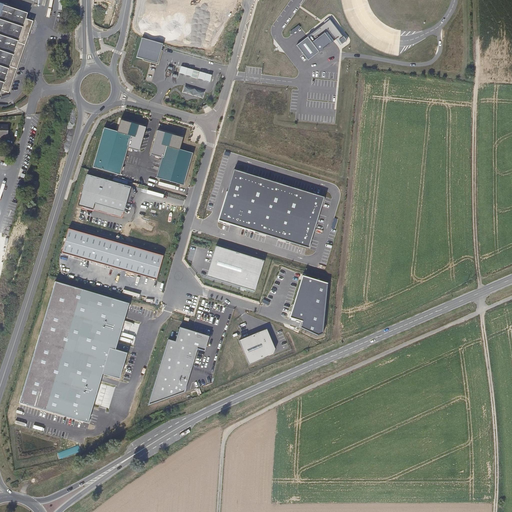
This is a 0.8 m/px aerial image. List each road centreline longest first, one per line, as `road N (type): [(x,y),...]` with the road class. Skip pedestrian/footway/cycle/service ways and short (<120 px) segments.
road 1 (track): [(493,511),(492,408),(472,226),(476,0)]
road 2 (secondary): [(130,457),(202,415),(511,279)]
road 3 (track): [(215,511),(221,438),(231,425),(511,296)]
road 4 (secondary): [(0,388),(79,136)]
road 5 (unclassified): [(257,307),(171,281),(210,144),(209,122)]
road 6 (unclassified): [(209,122),(221,106),(251,0)]
